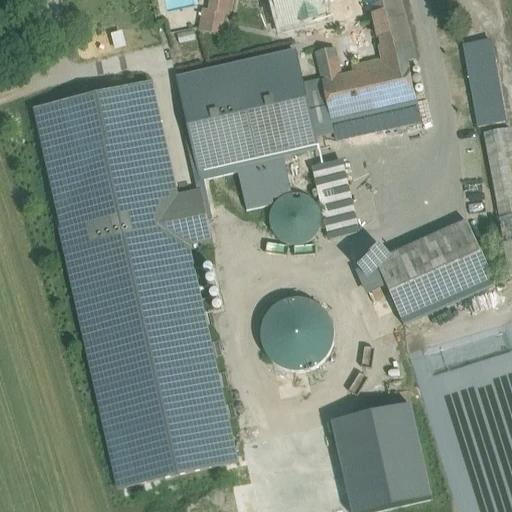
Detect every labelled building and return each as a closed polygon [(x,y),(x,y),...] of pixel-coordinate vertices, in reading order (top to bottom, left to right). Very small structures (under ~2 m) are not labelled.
[(231,0),(211,0),(209,14),(204,13),(200,32),(212,34),(214,23),(222,24),(224,16),(229,12),(231,0)] [(298,0),(299,2),(309,0),(310,0),(318,31),(351,23),(345,0),(298,0)] [(345,0),(351,22),(375,17),(381,47),(379,47),(382,60),(384,68),(408,63),(409,64),(416,62),(400,0),(345,0)] [(492,43),(464,48),(467,68),(495,63),(492,43)] [(335,50),(316,54),(322,82),(341,78),(335,50)] [(296,54),(178,80),(200,178),(318,151),(296,54)] [(382,60),(352,68),(353,75),(384,68),(382,60)] [(341,78),(322,82),(331,121),(417,102),(409,64),(408,63),(384,68),(353,75),(341,78)] [(495,63),(467,68),(478,128),(506,123),(495,66),(496,66),(495,63)] [(151,87),(34,114),(120,492),(236,465),(185,246),(210,241),(199,195),(178,200),(151,87)] [(417,102),(331,121),(334,133),(368,125),(369,127),(403,119),(403,117),(420,114),(417,102)] [(511,134),(511,130),(484,135),(499,221),(511,218),(511,134)] [(341,162),(314,169),(316,179),(343,173),(341,162)] [(343,173),(316,179),(319,192),(346,186),(343,173)] [(346,186),(319,192),(330,241),(358,235),(346,186)] [(320,232),(322,222),(320,212),(314,203),(306,198),(296,196),(286,198),(278,203),(272,212),(271,222),(273,232),(278,240),(287,246),(296,248),(306,246),(315,240),(320,232)] [(511,218),(499,221),(504,246),(505,246),(511,278),(511,277),(511,218)] [(468,224),(376,265),(404,327),(495,286),(468,224)] [(295,301),(280,306),(268,316),(262,330),(262,346),(268,360),(279,370),(294,375),(309,373),(323,366),(332,354),(335,339),(332,323),(323,311),(310,303),(295,301)] [(411,408),(333,426),(352,511),(384,511),(431,502),(411,408)]
